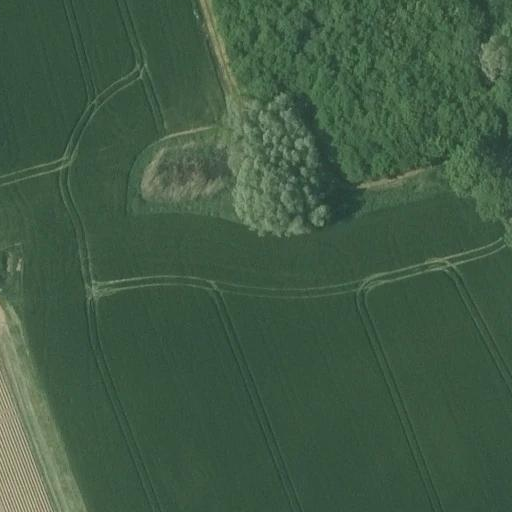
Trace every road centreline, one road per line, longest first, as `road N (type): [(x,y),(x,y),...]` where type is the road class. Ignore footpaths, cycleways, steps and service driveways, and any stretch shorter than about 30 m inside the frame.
road 1 (track): [(203,0),(238,111),(299,105),(334,192),(492,148)]
road 2 (track): [(75,511),(0,305)]
